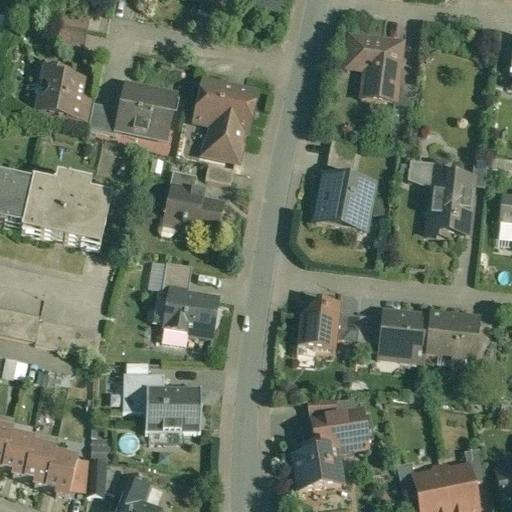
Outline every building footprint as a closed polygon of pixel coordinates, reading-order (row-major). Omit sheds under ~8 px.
[(200,0),(197,15),(221,20),(225,2),(223,2),(223,0),(200,0)] [(280,0),(223,0),(223,2),(225,2),(278,14),(280,0)] [(88,17),(55,11),(52,26),(61,28),(85,33),(88,17)] [(85,33),(61,28),(56,52),(81,57),(85,33)] [(402,47),(349,41),(345,72),(365,74),(361,103),(393,107),(393,113),(410,115),(413,89),(397,87),(402,47)] [(137,84),(177,92),(182,67),(142,59),(137,84)] [(70,74),(43,69),(40,84),(44,85),(48,92),(47,96),(41,101),(37,100),(34,116),(77,124),(82,100),(82,95),(81,95),(78,95),(76,92),(77,91),(79,82),(69,80),(70,74)] [(255,97),(204,85),(195,125),(219,131),(216,144),(239,150),(242,136),(246,137),(255,97)] [(149,92),(147,98),(124,93),(119,113),(115,134),(116,134),(133,138),(135,132),(167,139),(176,98),(149,92)] [(93,103),(82,100),(77,124),(89,126),(92,107),(93,107),(93,103)] [(119,113),(93,107),(92,107),(89,126),(88,132),(115,139),(116,134),(115,134),(119,113)] [(216,144),(209,143),(206,156),(236,162),(239,150),(216,144)] [(357,147),(331,144),(326,170),(351,175),(357,147)] [(487,165),(473,164),(471,182),(473,182),(472,190),(484,191),(487,165)] [(449,167),(432,165),(432,168),(431,179),(440,180),(438,197),(432,196),(430,216),(427,216),(425,239),(450,241),(450,236),(467,238),(472,190),(473,182),(471,182),(448,179),(449,167)] [(431,179),(432,168),(410,166),(409,174),(408,174),(407,185),(430,193),(431,179)] [(233,174),(208,168),(205,185),(230,189),(233,174)] [(205,197),(194,194),(196,181),(174,176),(164,221),(182,226),(180,234),(216,242),(223,209),(203,204),(205,197)] [(373,186),(324,177),(315,227),(363,236),(373,186)] [(31,188),(0,181),(0,227),(21,233),(31,188)] [(91,190),(57,182),(55,191),(32,186),(31,188),(21,233),(20,236),(100,254),(111,205),(88,199),(91,190)] [(511,201),(503,200),(500,222),(511,222),(511,201)] [(191,272),(166,268),(163,284),(189,288),(191,272)] [(217,304),(169,296),(165,326),(180,328),(179,337),(210,342),(217,304)] [(319,305),(300,321),(297,350),(335,354),(336,344),(339,318),(340,307),(319,305)] [(40,321),(0,311),(0,338),(34,347),(39,325),(40,321)] [(428,319),(382,314),(381,322),(378,348),(377,354),(400,357),(399,365),(424,367),(425,359),(428,319)] [(479,322),(429,317),(428,319),(425,359),(451,362),(450,374),(473,376),(476,345),(479,322)] [(359,320),(339,318),(336,344),(356,345),(359,320)] [(381,322),(359,320),(356,345),(378,348),(381,322)] [(95,361),(100,339),(39,325),(34,347),(95,361)] [(496,347),(476,345),(473,376),(492,378),(496,347)] [(28,383),(30,365),(9,362),(6,380),(28,383)] [(161,368),(133,368),(132,394),(144,394),(144,392),(160,392),(161,368)] [(160,392),(144,392),(144,394),(143,437),(198,438),(199,393),(160,392)] [(334,405),(308,406),(310,421),(335,417),(334,405)] [(315,457),(292,460),(298,496),(341,489),(336,457),(360,453),(354,415),(335,417),(310,421),(314,449),(315,457)] [(0,430),(0,472),(2,473),(10,438),(11,438),(12,434),(0,430)] [(11,438),(10,438),(2,473),(12,475),(11,480),(24,483),(32,448),(33,443),(11,438)] [(32,448),(24,483),(34,485),(33,490),(45,493),(53,457),(54,458),(55,453),(32,448)] [(478,453),(464,456),(467,471),(468,471),(471,487),(485,484),(478,453)] [(54,458),(53,457),(45,493),(55,495),(54,499),(68,502),(69,496),(76,466),(77,463),(54,458)] [(88,466),(76,466),(69,496),(87,498),(88,466)] [(105,467),(88,466),(87,498),(86,501),(103,502),(105,473),(105,467)] [(411,466),(396,470),(402,501),(416,498),(413,482),(414,481),(411,466)] [(511,468),(495,472),(502,509),(511,506),(511,468)] [(467,471),(440,476),(447,511),(476,511),(471,487),(468,471),(467,471)] [(120,474),(105,473),(104,496),(111,499),(120,479),(122,480),(120,474)] [(414,481),(413,482),(416,498),(418,511),(447,511),(440,476),(414,481)] [(122,480),(120,479),(111,499),(115,500),(109,511),(150,511),(144,509),(151,490),(122,480)]
